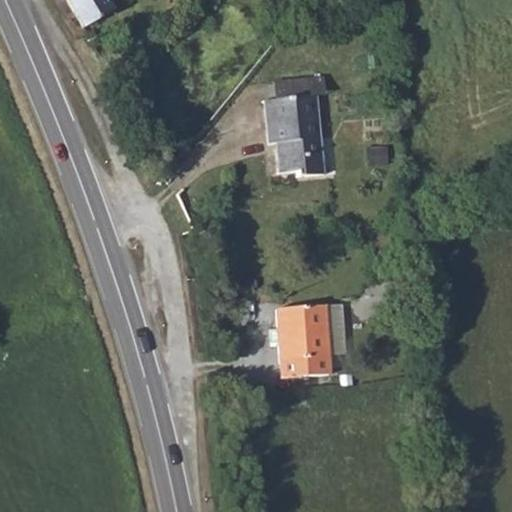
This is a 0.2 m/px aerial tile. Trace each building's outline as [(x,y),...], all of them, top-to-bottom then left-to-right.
[(102,0),(61,0),(79,29),(109,10),(102,0)] [(268,83),(309,80),(317,80),(316,59),(266,62),(268,83)] [(314,163),(309,80),(268,83),(257,83),(260,127),(269,126),(270,139),(266,139),(267,159),(290,158),(290,165),(314,163)] [(331,306),(312,307),(314,352),(334,351),(331,306)] [(314,352),(312,307),(266,310),(269,375),(315,372),(314,352)]
